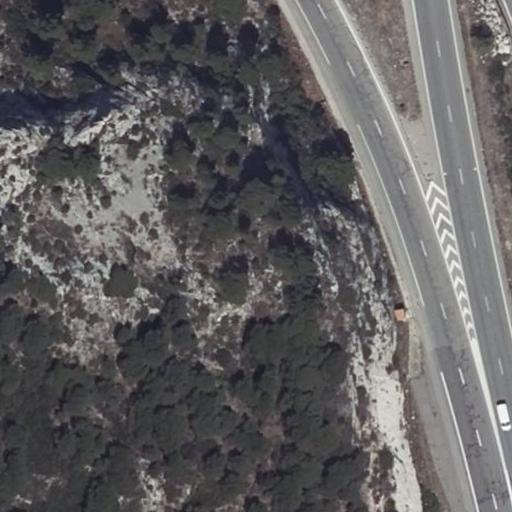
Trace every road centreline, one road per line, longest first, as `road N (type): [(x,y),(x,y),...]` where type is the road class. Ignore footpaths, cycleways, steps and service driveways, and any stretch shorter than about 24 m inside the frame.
road 1 (motorway): [(318,0),(402,180),(496,511)]
road 2 (motorway): [(430,0),(511,398)]
